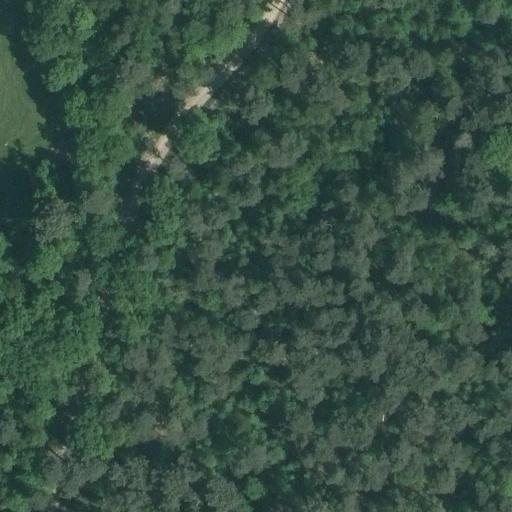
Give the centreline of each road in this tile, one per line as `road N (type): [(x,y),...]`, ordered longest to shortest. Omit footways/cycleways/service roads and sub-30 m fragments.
road 1 (track): [(52,511),(128,212),(161,153),(279,0)]
road 2 (track): [(211,511),(80,448)]
